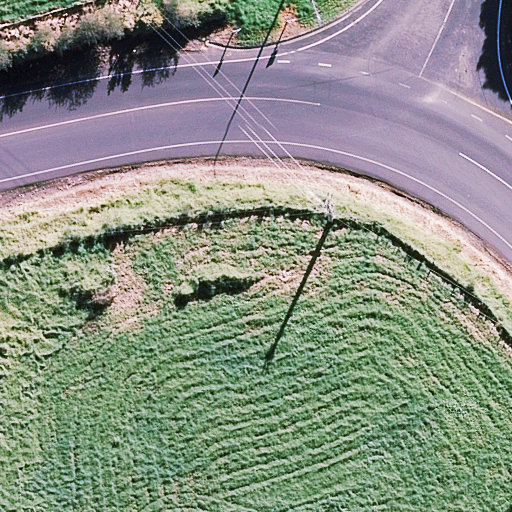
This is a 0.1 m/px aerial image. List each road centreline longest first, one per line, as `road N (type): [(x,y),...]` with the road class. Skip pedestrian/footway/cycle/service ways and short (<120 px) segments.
road 1 (secondary): [(0,132),(186,98),(268,96),(404,121)]
road 2 (unclassified): [(404,121),(452,0)]
road 3 (secondary): [(404,121),(468,153),(511,187)]
